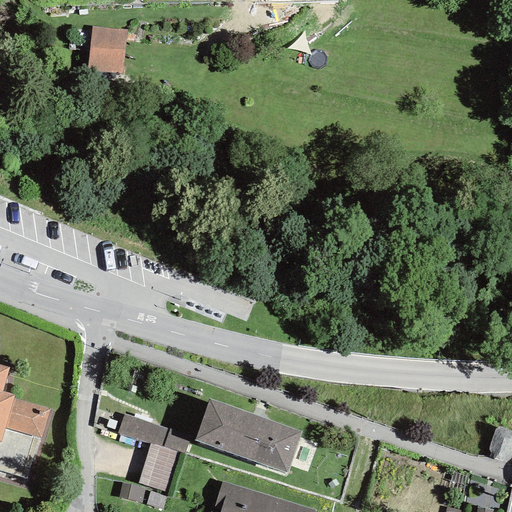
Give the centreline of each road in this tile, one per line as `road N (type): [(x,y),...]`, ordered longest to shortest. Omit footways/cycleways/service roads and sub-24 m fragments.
road 1 (tertiary): [(511,378),(313,365),(97,311)]
road 2 (residential): [(97,311),(83,420),(85,511)]
